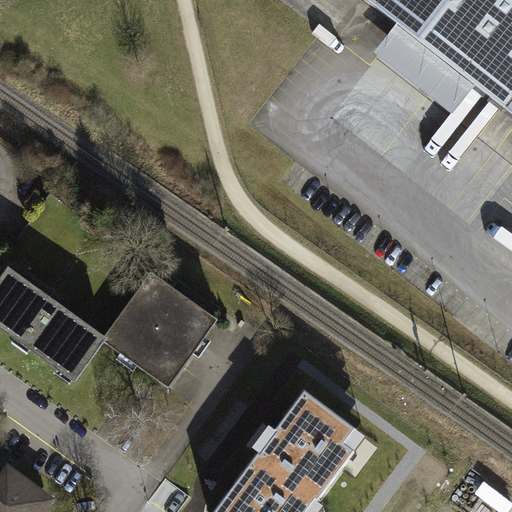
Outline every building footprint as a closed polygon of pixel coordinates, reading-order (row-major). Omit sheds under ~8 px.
[(511,0),(353,0),(511,121),(511,0)] [(0,277),(0,331),(75,386),(104,346),(106,343),(101,339),(6,269),(0,277)] [(101,339),(106,343),(104,346),(166,390),(215,321),(147,273),(101,339)] [(307,511),(363,436),(301,391),(212,511),(307,511)] [(0,511),(46,511),(59,496),(13,461),(2,474),(0,472),(0,511)]
